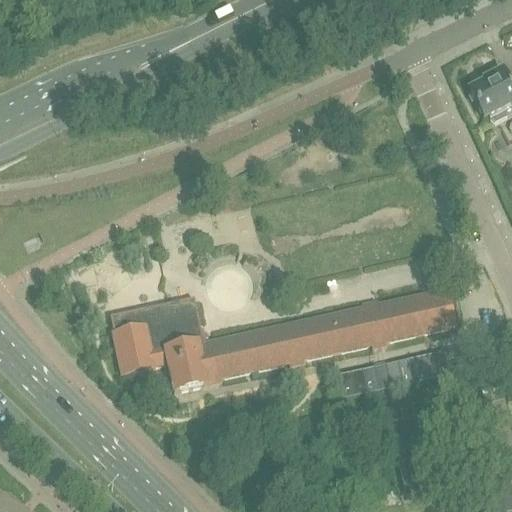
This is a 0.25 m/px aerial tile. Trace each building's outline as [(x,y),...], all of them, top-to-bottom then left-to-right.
[(511,93),(502,74),(484,84),(485,86),(469,95),(482,121),(488,118),(489,122),(494,126),(506,120),(506,113),(511,110),(510,107),(511,106),(511,93)] [(371,353),(373,353),(386,350),(385,346),(455,331),(448,298),(427,302),(426,298),(376,309),(376,306),(361,309),(361,312),(198,348),(198,346),(166,352),(165,348),(150,351),(145,331),(150,330),(146,312),(125,317),(128,333),(111,337),(121,380),(131,378),(131,380),(145,377),(144,375),(154,372),(154,371),(167,368),(173,397),(221,387),(220,382),(288,368),(289,372),(304,368),(303,364),(370,349),(371,353)] [(504,392),(511,390),(511,365),(500,368),(502,379),(504,392)] [(389,427),(392,443),(403,490),(432,484),(418,421),(389,427)] [(511,511),(511,501),(509,487),(481,492),(484,511),(511,511)]
